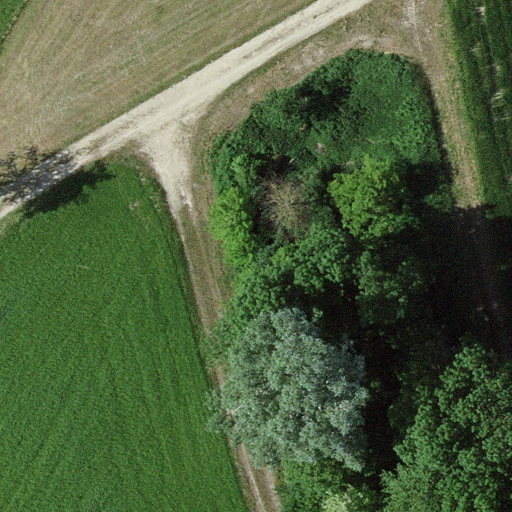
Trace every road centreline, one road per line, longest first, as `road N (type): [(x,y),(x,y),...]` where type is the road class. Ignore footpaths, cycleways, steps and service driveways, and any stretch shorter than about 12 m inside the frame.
road 1 (track): [(152,108),(265,511)]
road 2 (track): [(343,0),(0,202)]
